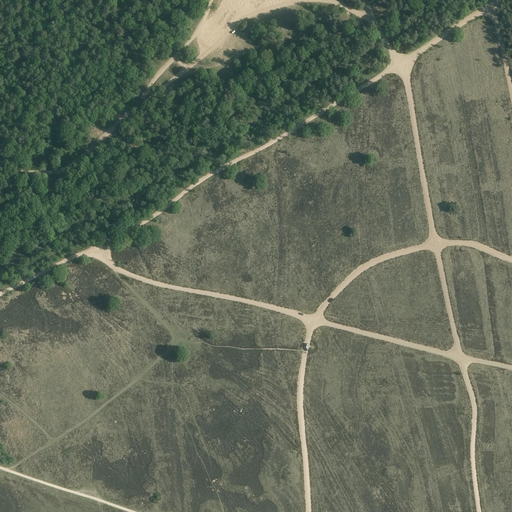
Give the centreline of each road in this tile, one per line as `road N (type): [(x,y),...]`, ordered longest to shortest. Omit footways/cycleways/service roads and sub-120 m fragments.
road 1 (track): [(479,511),(474,410),(435,244),(368,264),(310,328),(300,377),(308,511)]
road 2 (track): [(497,0),(150,218),(0,294)]
road 3 (track): [(0,149),(24,172),(63,169),(173,79),(306,30),(372,21)]
road 4 (track): [(460,358),(146,280),(94,247)]
road 5 (track): [(364,0),(407,80),(435,244),(467,243),(511,259)]
road 6 (track): [(173,79),(241,18),(298,0)]
road 7 (track): [(211,0),(141,102)]
